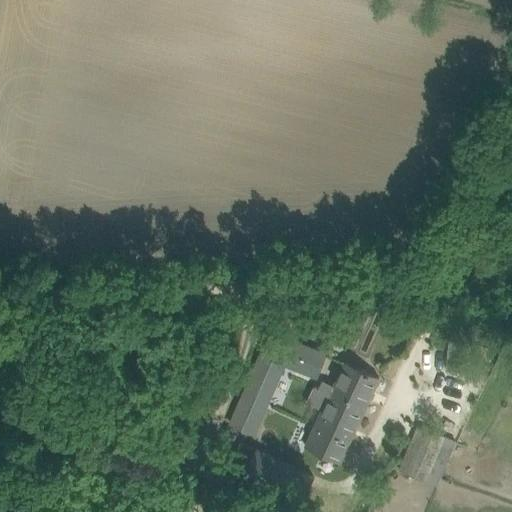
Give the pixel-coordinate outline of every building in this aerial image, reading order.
[(316,378),(325,353),(275,333),(267,357),(279,361),(278,363),(316,378)] [(499,370),(502,349),(451,343),(447,371),(480,375),(480,372),(497,374),(497,370),(499,370)] [(256,358),(230,423),(256,433),(267,405),(281,411),(290,388),(276,382),(282,368),(256,358)] [(304,447),(339,464),(381,378),(344,360),(332,384),(323,380),(320,387),(317,386),(313,387),(305,403),(321,411),(304,447)] [(460,442),(418,424),(400,469),(439,486),(460,442)] [(237,487),(287,511),(296,511),(313,479),(255,450),(237,487)] [(197,509),(213,511),(239,511),(242,494),(231,492),(234,477),(225,476),(226,472),(205,468),(197,509)] [(96,510),(113,511),(114,495),(97,494),(96,510)]
